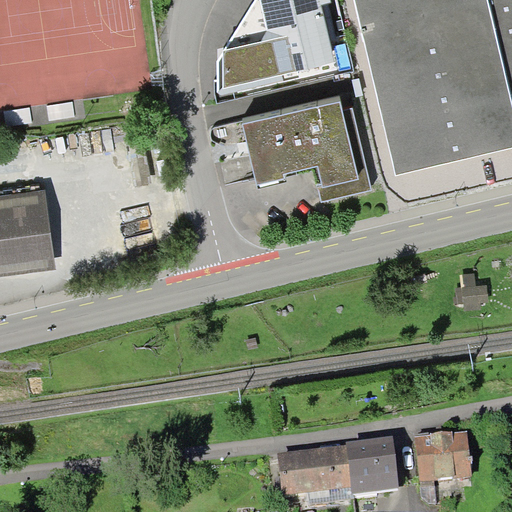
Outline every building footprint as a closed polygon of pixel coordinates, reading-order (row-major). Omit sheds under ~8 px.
[(287,78),(331,68),(314,0),(261,0),(278,69),(284,68),(287,78)] [(511,0),(352,0),(393,172),(511,144),(511,0)] [(228,92),(269,82),(261,50),(247,54),(248,59),(222,65),(228,92)] [(340,108),(338,97),(240,119),(254,180),(316,166),(320,183),(315,184),(319,201),(370,189),(350,106),(340,108)] [(45,190),(0,193),(0,276),(55,269),(45,190)] [(467,467),(464,442),(427,446),(426,440),(413,442),(421,501),(427,508),(434,507),(431,484),(468,479),(467,471),(470,470),(469,467),(467,467)] [(389,451),(346,456),(351,501),(395,495),(389,451)] [(351,503),(351,501),(346,456),(277,464),(281,500),(305,497),(307,508),(351,503)]
